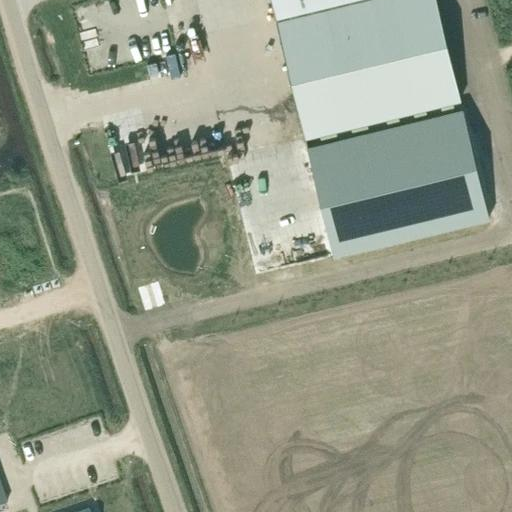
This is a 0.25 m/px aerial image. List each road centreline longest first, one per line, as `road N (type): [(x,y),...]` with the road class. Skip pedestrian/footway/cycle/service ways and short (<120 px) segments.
road 1 (unclassified): [(98,286),(9,0)]
road 2 (unclassified): [(175,511),(98,286)]
